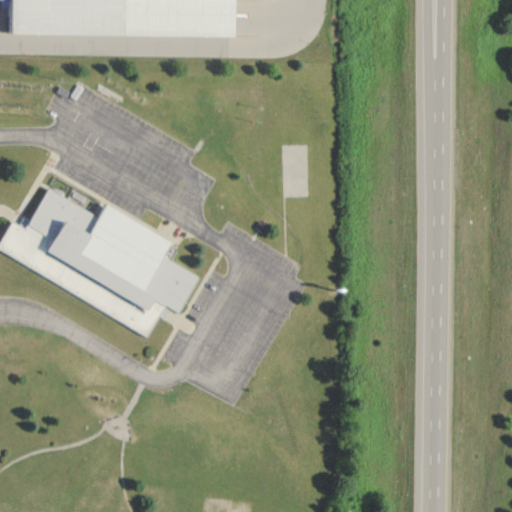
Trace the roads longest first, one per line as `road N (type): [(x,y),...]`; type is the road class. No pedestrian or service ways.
road 1 (motorway): [(449,0),(440,511)]
road 2 (motorway): [(439,0),(448,124)]
